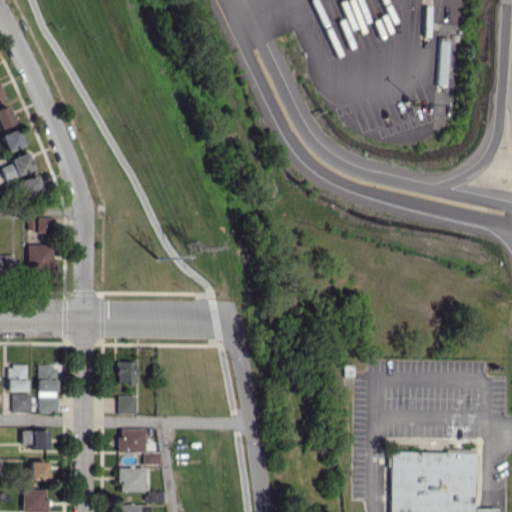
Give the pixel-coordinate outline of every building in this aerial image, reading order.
[(447,85),(448,40),(438,40),(437,85),(447,85)] [(0,127),(13,122),(5,104),(0,106),(0,127)] [(0,133),(0,138),(4,151),(21,144),(15,128),(0,133)] [(0,172),(3,179),(31,168),(24,152),(7,159),(9,163),(0,165),(0,172)] [(41,194),(34,174),(10,182),(14,195),(22,192),(24,199),(41,194)] [(50,218),(27,217),(26,232),(50,233),(50,218)] [(53,255),(48,255),(48,243),(24,244),(25,271),(53,270),(53,255)] [(0,273),(10,273),(11,255),(0,255),(0,273)] [(132,382),(133,361),(114,360),(113,382),(132,382)] [(54,412),(55,378),(61,378),(61,363),(35,363),(35,412),(54,412)] [(4,390),(24,391),(25,365),(5,364),(4,390)] [(9,394),(9,412),(28,412),(28,393),(9,394)] [(115,413),(133,413),(132,395),(115,396),(115,413)] [(116,451),(141,452),(142,428),(116,428),(116,451)] [(29,449),(45,449),(45,430),(29,430),(29,449)] [(384,511),(387,446),(475,448),(473,511),(384,511)] [(141,464),(157,464),(157,451),(141,452),(141,464)] [(44,479),(44,461),(26,461),(27,479),(44,479)] [(116,491),(141,491),(142,467),(116,467),(116,491)] [(43,511),(44,490),(20,490),(20,511),(43,511)] [(161,502),(161,491),(145,491),(145,501),(161,502)]
